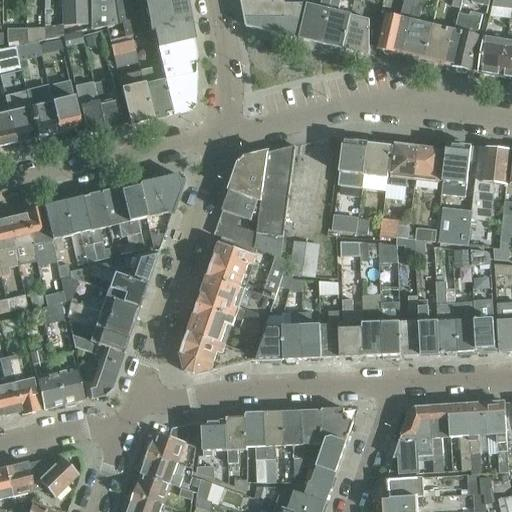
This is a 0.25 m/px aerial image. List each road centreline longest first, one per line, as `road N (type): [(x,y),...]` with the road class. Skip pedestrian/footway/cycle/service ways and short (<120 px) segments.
road 1 (residential): [(511,119),(377,104),(221,135)]
road 2 (residential): [(136,392),(221,135)]
road 3 (residential): [(136,392),(176,404),(241,388),(392,382)]
road 4 (residential): [(0,185),(221,135)]
road 5 (residential): [(348,511),(392,382)]
road 6 (residential): [(221,135),(225,77),(213,0)]
road 7 (residential): [(0,444),(72,427),(120,437)]
road 8 (residential): [(392,382),(511,376)]
